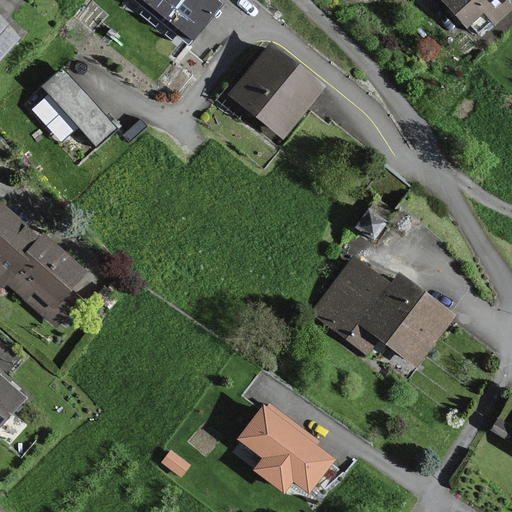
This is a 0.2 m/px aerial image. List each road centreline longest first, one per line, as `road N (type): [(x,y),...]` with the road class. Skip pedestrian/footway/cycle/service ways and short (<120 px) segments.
road 1 (residential): [(511,299),(404,111),(303,0)]
road 2 (residential): [(428,494),(495,384),(511,335)]
